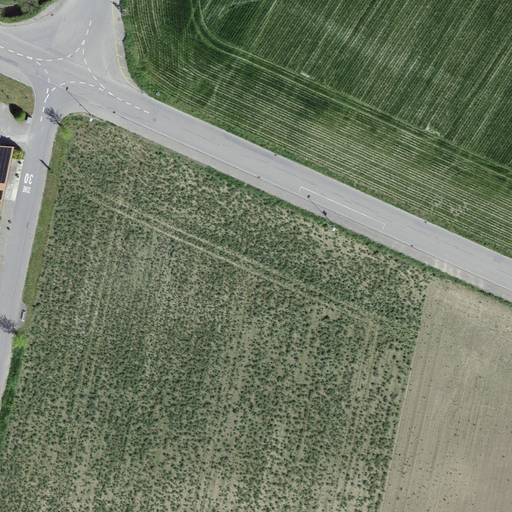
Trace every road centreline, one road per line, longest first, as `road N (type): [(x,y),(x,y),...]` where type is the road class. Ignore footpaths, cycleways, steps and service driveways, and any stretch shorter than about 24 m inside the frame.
road 1 (residential): [(511,278),(64,76)]
road 2 (residential): [(0,315),(40,119),(64,76)]
